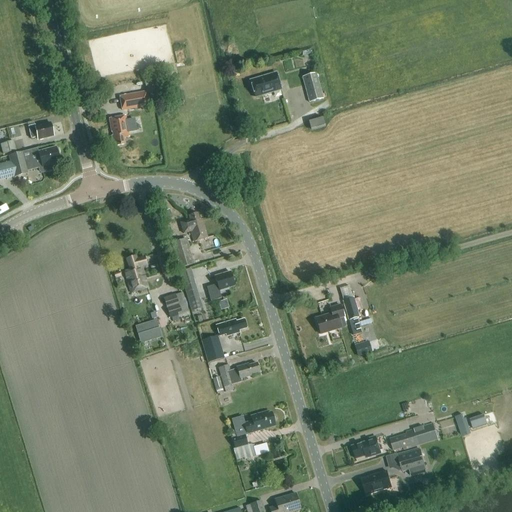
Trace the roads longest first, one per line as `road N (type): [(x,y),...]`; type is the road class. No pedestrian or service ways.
road 1 (tertiary): [(332,511),(241,226),(209,197),(166,181),(94,193)]
road 2 (tertiary): [(94,193),(46,0)]
road 3 (track): [(364,276),(511,234)]
